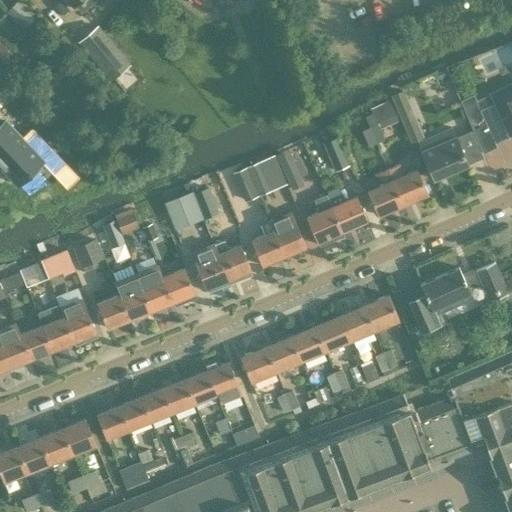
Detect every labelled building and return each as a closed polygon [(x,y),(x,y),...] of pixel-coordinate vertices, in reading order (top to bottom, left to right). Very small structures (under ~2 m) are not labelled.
[(25,27),(34,18),(17,1),(7,11),(25,27)] [(97,27),(79,42),(110,79),(113,76),(128,63),(97,27)] [(511,78),(490,89),(492,92),(475,100),(484,120),(499,113),(509,136),(511,135),(511,78)] [(404,90),(391,95),(392,99),(396,108),(409,103),(404,90)] [(392,99),(371,108),(373,112),(378,124),(387,120),(390,125),(394,123),(401,120),(399,115),(396,108),(392,99)] [(404,129),(417,123),(409,103),(396,108),(401,120),(404,129)] [(373,112),(366,115),(371,127),(378,124),(373,112)] [(417,123),(404,129),(410,143),(423,137),(417,123)] [(378,124),(371,127),(377,142),(384,139),(381,133),(381,131),(380,129),(378,124)] [(371,127),(364,129),(370,145),(377,142),(371,127)] [(466,165),(455,138),(451,129),(427,139),(427,141),(418,145),(432,179),(466,165)] [(336,138),(321,144),(333,171),(347,165),(336,138)] [(21,139),(4,164),(47,193),(64,169),(21,139)] [(291,190),(302,185),(291,158),(279,163),(291,190)] [(259,164),(247,169),(258,195),(270,190),(259,164)] [(388,169),(402,205),(426,194),(415,169),(403,175),(399,164),(388,169)] [(258,195),(247,169),(232,175),(243,201),(258,195)] [(377,216),(402,205),(388,169),(377,174),(381,184),(366,191),(377,216)] [(194,194),(203,218),(219,212),(210,188),(194,194)] [(173,229),(203,218),(194,194),(193,191),(163,202),(173,229)] [(341,232),(331,207),(325,194),(313,199),(318,212),(305,218),(316,243),(318,242),(319,245),(332,240),(331,236),(341,232)] [(356,196),(331,207),(341,232),(367,221),(356,196)] [(133,211),(116,218),(122,233),(138,227),(133,211)] [(273,231),(283,257),(305,248),(293,219),(289,215),(270,223),(270,222),(269,222),(273,231)] [(113,219),(102,223),(109,242),(121,238),(113,219)] [(151,223),(142,227),(147,240),(157,236),(151,223)] [(283,257),(273,231),(250,240),(261,266),(283,257)] [(74,249),(81,267),(102,259),(94,240),(74,249)] [(214,244),(228,280),(236,276),(238,281),(251,275),(249,271),(250,271),(240,245),(227,250),(224,240),(214,244)] [(192,253),(191,253),(205,289),(205,288),(207,293),(221,287),(220,283),(228,280),(214,244),(212,245),(213,246),(192,254),(192,253)] [(66,249),(40,259),(48,277),(62,272),(63,274),(74,270),(66,249)] [(424,293),(408,300),(413,310),(423,332),(438,325),(431,308),(471,290),(470,287),(482,281),(490,300),(507,292),(491,257),(473,265),(474,267),(463,272),(460,265),(420,283),(424,293)] [(40,282),(47,279),(40,264),(34,266),(40,282)] [(156,265),(135,274),(135,275),(136,276),(139,286),(150,311),(171,302),(161,277),(157,266),(156,265)] [(183,268),(161,277),(171,302),(179,299),(181,303),(194,298),(192,293),(193,293),(183,268)] [(8,276),(0,279),(0,286),(3,293),(13,289),(8,276)] [(136,276),(114,285),(118,294),(128,319),(150,311),(139,286),(136,276)] [(118,294),(96,303),(106,328),(128,319),(118,294)] [(388,295),(363,305),(373,330),(398,320),(388,295)] [(80,296),(58,304),(60,308),(73,342),(81,339),(83,343),(95,338),(94,334),(95,333),(81,300),(80,296)] [(58,304),(36,313),(41,325),(51,351),(73,342),(60,308),(58,304)] [(373,330),(363,305),(338,316),(349,340),(373,330)] [(349,340),(338,316),(314,326),(324,350),(349,340)] [(15,324),(0,329),(0,347),(8,368),(30,360),(19,334),(15,324)] [(41,325),(19,334),(30,360),(51,351),(41,325)] [(324,350),(314,326),(289,336),(299,361),(324,350)] [(299,361),(289,336),(264,347),(274,371),(299,361)] [(0,347),(0,371),(8,368),(0,347)] [(249,382),(274,371),(264,347),(239,357),(249,382)] [(382,352),(389,369),(396,364),(390,349),(382,352)] [(511,511),(511,349),(442,380),(449,398),(453,396),(469,440),(481,436),(481,437),(483,437),(483,435),(488,433),(492,444),(486,446),(510,511),(511,511)] [(381,371),(389,369),(382,352),(374,356),(381,371)] [(226,362),(205,370),(214,394),(215,393),(219,403),(242,394),(238,384),(235,385),(226,362)] [(374,368),(363,373),(367,382),(378,378),(374,368)] [(182,379),(192,403),(214,394),(205,370),(182,379)] [(341,370),(333,372),(340,389),(347,384),(341,370)] [(340,389),(333,372),(325,376),(332,391),(340,389)] [(170,412),(192,403),(182,379),(161,388),(170,412)] [(329,397),(325,385),(313,390),(318,402),(329,397)] [(149,420),(170,412),(161,388),(139,397),(149,420)] [(285,393),(291,410),(298,405),(292,390),(285,393)] [(285,393),(276,397),(283,412),(291,410),(285,393)] [(210,465),(99,511),(307,511),(428,467),(426,460),(470,444),(469,440),(453,396),(449,398),(408,413),(401,394),(210,465)] [(117,406),(127,429),(149,420),(139,397),(117,406)] [(105,438),(127,429),(117,406),(95,415),(105,438)] [(225,418),(215,421),(220,434),(229,430),(230,430),(225,418)] [(84,419),(60,429),(71,455),(94,445),(84,419)] [(71,455),(60,429),(38,438),(48,464),(71,455)] [(243,429),(232,433),(237,446),(248,441),(245,433),(243,429)] [(181,436),(186,447),(196,443),(192,431),(181,436)] [(177,450),(186,447),(181,436),(171,440),(175,451),(177,450)] [(48,464),(38,438),(15,448),(26,473),(48,464)] [(186,447),(177,450),(184,467),(193,464),(186,447)] [(26,473),(15,448),(0,453),(0,477),(2,483),(26,473)] [(140,461),(141,465),(151,461),(146,451),(137,454),(140,461)] [(125,489),(127,488),(147,480),(141,465),(140,461),(118,470),(125,489)] [(95,471),(81,476),(85,486),(99,480),(95,471)] [(85,486),(81,476),(68,482),(72,491),(85,486)] [(49,489),(36,495),(39,504),(53,499),(49,489)] [(39,504),(36,495),(23,500),(26,510),(39,504)]
